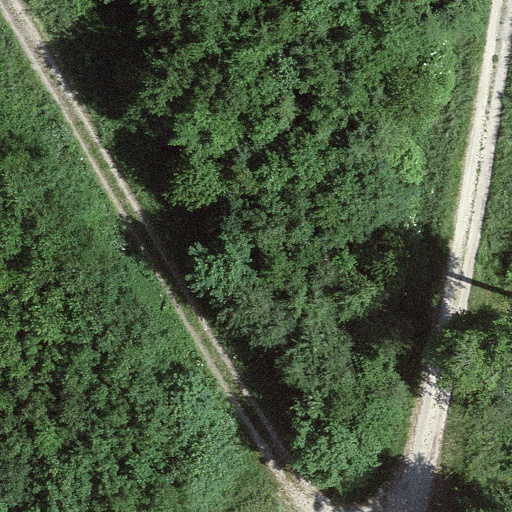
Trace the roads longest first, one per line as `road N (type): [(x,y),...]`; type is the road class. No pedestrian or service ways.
road 1 (track): [(313,511),(13,0)]
road 2 (track): [(411,511),(495,0)]
